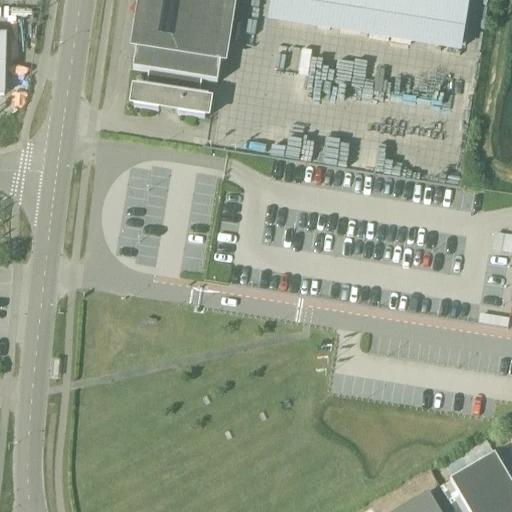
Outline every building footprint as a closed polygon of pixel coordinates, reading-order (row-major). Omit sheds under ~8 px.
[(216,85),(230,0),(142,0),(131,72),(147,74),(145,89),(136,87),(132,98),(132,110),(203,121),(208,110),(207,99),(198,97),(200,83),(216,85)] [(269,0),(267,16),(443,36),(441,46),(459,48),(465,0),(269,0)] [(459,269),(460,254),(439,253),(439,269),(459,269)] [(484,328),(511,328),(511,318),(484,318),(484,328)] [(443,466),(451,481),(448,482),(465,511),(511,511),(511,488),(484,441),(443,466)] [(437,511),(428,495),(398,511),(437,511)]
